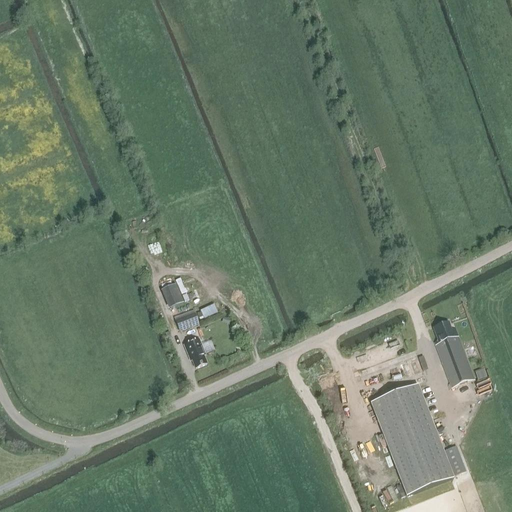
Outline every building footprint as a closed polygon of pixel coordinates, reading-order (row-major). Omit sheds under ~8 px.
[(176,286),(161,292),(168,311),(183,305),(176,286)] [(208,319),(222,313),(218,304),(204,311),(208,319)] [(179,334),(196,327),(199,326),(193,312),(173,320),(179,334)] [(455,330),(451,332),(448,324),(432,330),(437,343),(433,344),(451,390),(475,381),(455,330)] [(192,362),(195,370),(206,366),(203,357),(205,357),(198,341),(184,347),(190,362),(192,362)] [(489,370),(480,372),(481,380),(490,378),(489,370)] [(454,480),(430,418),(418,387),(370,405),(406,499),(454,480)] [(451,450),(445,453),(455,478),(466,473),(464,468),(459,470),(451,450)] [(366,487),(371,500),(376,498),(371,485),(366,487)]
